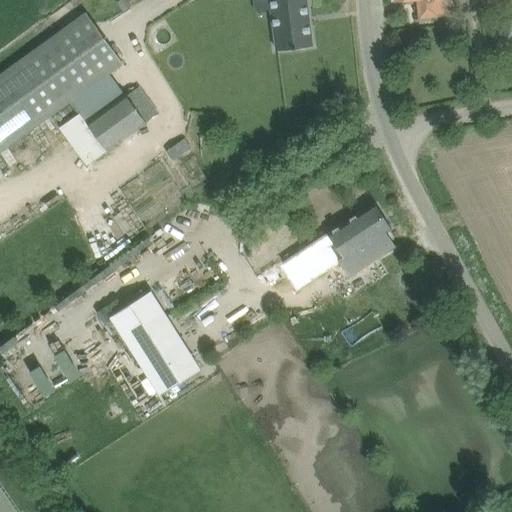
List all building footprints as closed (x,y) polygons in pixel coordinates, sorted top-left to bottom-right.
[(131,6),(127,0),(119,0),(117,2),(123,11),(131,6)] [(270,0),(277,50),(313,46),(306,0),(270,0)] [(511,0),(395,0),(396,2),(411,0),(417,0),(419,18),(448,15),(446,0),(491,0),(492,11),(511,8),(511,0)] [(86,12),(0,74),(0,153),(72,101),(110,74),(123,64),(122,62),(94,23),(86,12)] [(146,121),(128,96),(87,123),(81,114),(59,129),(86,165),(146,121)] [(185,152),(178,143),(166,151),(173,161),(185,152)] [(349,277),(379,257),(395,246),(386,232),(392,228),(375,203),(283,264),(300,290),(340,263),(349,277)] [(249,230),(249,251),(260,251),(260,230),(249,230)] [(151,291),(110,318),(160,397),(201,371),(151,291)] [(373,309),(345,328),(355,344),(384,325),(373,309)] [(76,336),(92,363),(102,357),(86,330),(76,336)] [(75,339),(63,346),(79,371),(91,364),(75,339)] [(61,347),(52,353),(69,377),(78,370),(61,347)]
